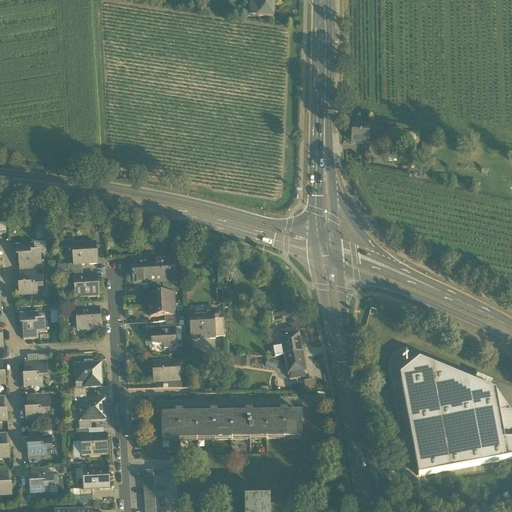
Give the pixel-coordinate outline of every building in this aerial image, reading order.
[(251,6),(251,13),(253,13),(253,17),(253,18),(257,18),(273,19),(273,0),(257,0),(258,0),(258,7),(251,6)] [(352,142),(368,144),(369,136),(369,128),(369,127),(359,127),(354,127),(352,142)] [(369,128),(369,136),(380,137),(381,137),(381,129),(369,128)] [(380,144),(389,145),(390,130),(381,129),(381,137),(380,137),(380,144)] [(400,130),(390,130),(389,145),(402,146),(403,132),(400,132),(400,130)] [(380,144),(380,137),(369,136),(368,144),(380,144)] [(75,266),(82,266),(97,265),(96,245),(77,245),(77,255),(74,255),(75,266)] [(19,256),(20,265),(21,265),(41,264),(41,253),(33,253),(32,246),(16,247),(16,256),(19,256)] [(140,263),(140,264),(143,264),(148,263),(148,262),(154,262),(154,255),(139,256),(140,263)] [(144,272),(144,269),(133,269),(134,286),(148,285),(162,284),(172,283),(172,273),(176,273),(175,261),(154,262),(148,262),(148,263),(149,271),(144,272)] [(18,286),(19,295),(35,294),(35,288),(43,287),(42,276),(35,276),(22,277),(20,277),(20,286),(18,286)] [(79,289),(79,299),(99,298),(98,278),(76,279),(76,289),(79,289)] [(294,293),(282,299),(289,315),(301,310),(294,293)] [(149,297),(150,318),(164,317),(174,317),(173,295),(163,296),(149,297)] [(81,322),(81,331),(101,330),(100,310),(77,311),(78,322),(81,322)] [(190,313),(191,341),(215,340),(215,339),(214,322),(218,322),(218,321),(217,312),(190,313)] [(24,326),(24,335),(26,335),(38,334),(46,333),(45,322),(38,322),(37,316),(20,317),(21,326),(24,326)] [(214,322),(215,339),(225,338),(224,320),(218,321),(218,322),(214,322)] [(164,346),(164,351),(176,350),(176,348),(175,329),(167,329),(151,330),(152,347),(164,346)] [(282,347),(284,357),(302,353),(299,334),(297,335),(296,330),(281,332),(282,337),(281,337),(282,347)] [(282,347),(273,348),(275,358),(284,357),(282,347)] [(305,372),(302,353),(284,357),(287,375),(289,375),(290,380),(304,377),(304,373),(305,372)] [(236,358),(236,366),(249,367),(250,359),(236,358)] [(279,363),(268,359),(265,368),(276,372),(279,363)] [(419,477),(511,459),(511,441),(504,441),(496,392),(490,390),(474,383),(420,361),(400,376),(419,477)] [(153,372),(154,383),(167,383),(180,382),(180,381),(178,362),(152,363),(152,364),(154,364),(155,372),(153,372)] [(83,381),(84,389),(86,388),(103,388),(102,364),(75,366),(76,381),(83,381)] [(24,377),(25,386),(41,386),(41,379),(49,378),(48,367),(40,367),(28,368),(26,368),(26,377),(24,377)] [(477,376),(474,383),(490,390),(492,382),(477,376)] [(315,380),(304,382),(306,394),(317,392),(315,380)] [(167,383),(167,390),(181,389),(181,381),(180,381),(180,382),(167,383)] [(290,387),(291,394),(302,392),(301,385),(290,387)] [(511,415),(496,392),(504,441),(511,441),(511,415)] [(79,401),(80,421),(106,420),(105,398),(87,399),(87,400),(79,401)] [(26,412),(26,420),(43,419),(43,413),(51,412),(50,401),(30,402),(28,402),(29,411),(26,412)] [(162,439),(232,438),(232,416),(217,416),(217,413),(211,414),(211,417),(182,417),(182,414),(176,414),(176,417),(162,417),(162,439)] [(246,416),(232,416),(232,438),(302,438),(302,415),(287,416),(287,413),(280,413),(281,416),(252,416),(252,413),(246,413),(246,416)] [(81,437),(82,457),(108,456),(107,435),(104,435),(89,436),(81,436),(81,437)] [(27,448),(28,457),(45,456),(45,450),(53,449),(52,438),(44,439),(32,440),(30,440),(30,448),(27,448)] [(0,459),(9,459),(8,449),(7,449),(6,441),(5,441),(0,441),(0,459)] [(163,458),(163,443),(144,443),(145,458),(163,458)] [(82,471),(84,491),(91,490),(109,489),(108,469),(82,471)] [(30,485),(30,495),(47,494),(47,487),(54,486),(54,475),(47,475),(34,476),(32,476),(33,485),(30,485)] [(0,496),(11,496),(11,486),(9,486),(9,478),(7,478),(0,478),(0,496)] [(244,511),(269,511),(269,501),(245,501),(244,511)]
